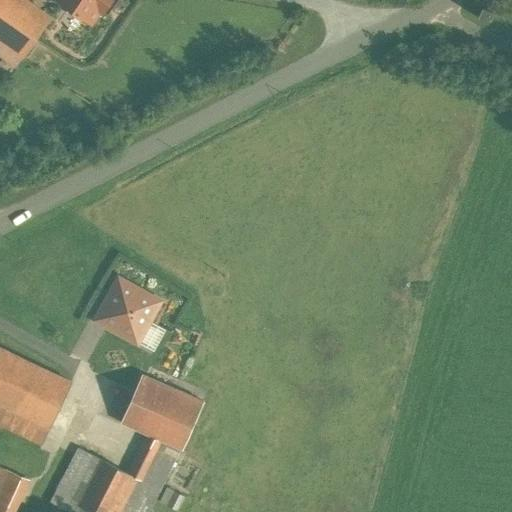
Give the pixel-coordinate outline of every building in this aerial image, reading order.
[(50,18),(23,0),(0,0),(0,41),(23,58),(50,18)] [(59,0),(91,22),(106,0),(59,0)] [(489,22),(493,12),(483,7),(478,17),(489,22)] [(159,301),(119,279),(97,319),(137,342),(159,301)] [(72,382),(0,347),(0,402),(50,427),(72,382)] [(207,402),(143,374),(122,421),(150,434),(164,440),(186,450),(207,402)] [(50,427),(0,402),(0,422),(42,443),(50,427)] [(256,424),(207,402),(186,450),(235,471),(256,424)] [(149,438),(146,437),(128,472),(144,480),(164,440),(150,434),(149,438)] [(51,453),(13,440),(8,455),(46,468),(51,453)] [(128,472),(80,447),(52,502),(72,511),(128,511),(144,480),(128,472)] [(28,479),(8,469),(0,487),(0,492),(18,501),(28,479)]
